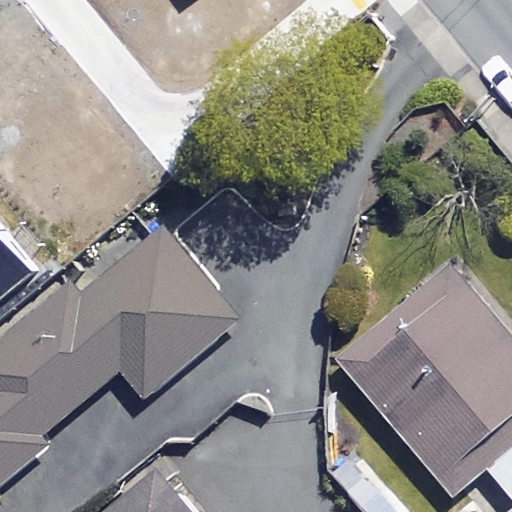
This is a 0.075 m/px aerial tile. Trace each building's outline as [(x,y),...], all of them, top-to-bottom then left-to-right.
[(187,0),(195,11),(210,0),(35,0),(84,66),(172,0),(187,0)] [(258,120),(229,83),(139,155),(169,192),(258,120)] [(0,511),(0,483),(53,439),(45,430),(120,368),(144,397),(246,313),(163,213),(0,347),(0,511)] [(0,232),(0,301),(34,273),(0,232)] [(511,332),(452,261),(340,356),(452,489),(487,460),(511,489),(511,332)] [(199,511),(153,459),(92,511),(199,511)]
